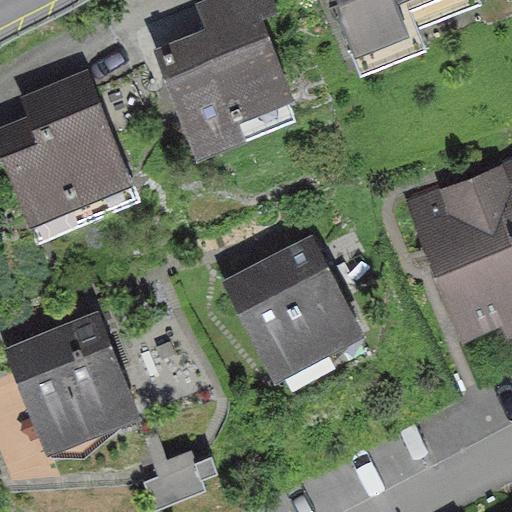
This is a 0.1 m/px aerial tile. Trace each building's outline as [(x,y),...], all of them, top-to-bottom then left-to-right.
[(204,24),(153,47),(197,152),(247,133),(239,113),(294,91),(263,12),(280,6),(277,0),(195,0),(195,1),(204,24)] [(334,0),(362,71),(426,45),(418,25),(480,0),(334,0)] [(28,114),(0,124),(0,152),(28,222),(136,179),(90,67),(20,95),(28,114)] [(438,222),(480,323),(511,309),(511,170),(511,169),(459,191),(467,209),(438,222)] [(308,243),(236,281),(281,366),(353,328),(308,243)] [(93,317),(17,348),(55,439),(130,408),(93,317)]
